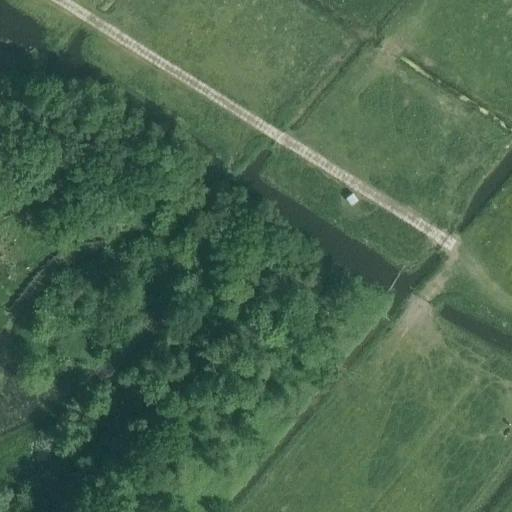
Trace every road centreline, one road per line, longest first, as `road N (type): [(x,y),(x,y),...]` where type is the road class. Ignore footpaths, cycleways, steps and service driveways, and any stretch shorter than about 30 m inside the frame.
road 1 (track): [(463,253),(59,0)]
road 2 (track): [(511,300),(463,253),(299,462)]
